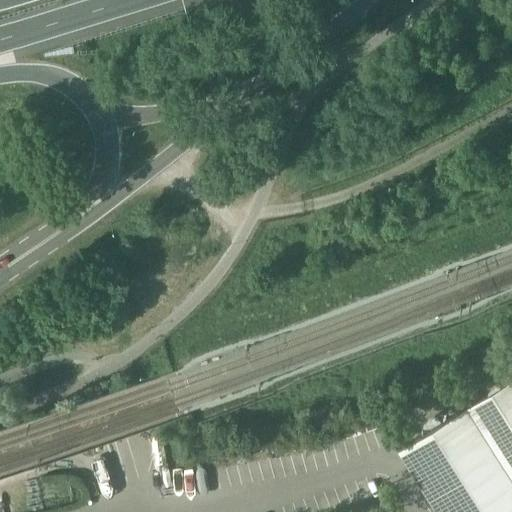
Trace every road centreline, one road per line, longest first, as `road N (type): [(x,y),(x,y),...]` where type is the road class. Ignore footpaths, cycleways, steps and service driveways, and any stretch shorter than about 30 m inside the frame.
road 1 (motorway): [(77,217),(125,191),(370,0)]
road 2 (motorway): [(0,74),(65,78),(102,112),(108,156),(77,217)]
road 3 (motorway): [(0,41),(138,0)]
